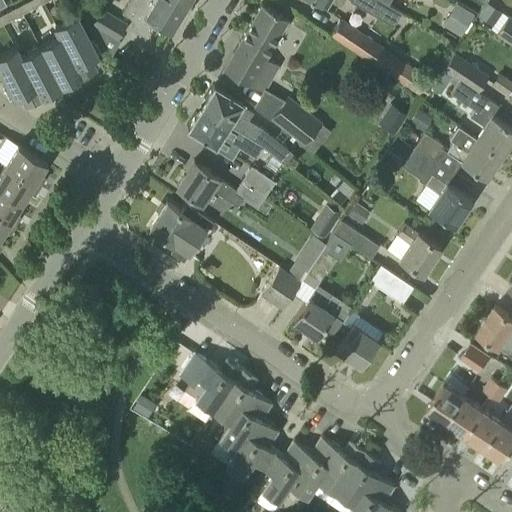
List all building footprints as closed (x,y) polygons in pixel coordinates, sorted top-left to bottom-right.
[(33,6),(29,0),(27,0),(19,4),(23,12),(33,6)] [(128,0),(122,11),(129,16),(133,23),(131,26),(145,35),(153,21),(171,32),(189,2),(185,0),(128,0)] [(340,0),(351,0),(393,25),(401,10),(386,2),(383,0),(321,0),(324,1),(324,0),(332,0),(338,3),(340,0)] [(460,32),(472,10),(456,1),(444,23),(460,32)] [(287,17),(261,2),(223,67),(263,90),(279,64),(265,55),(287,17)] [(23,12),(19,4),(9,10),(12,17),(23,12)] [(487,5),(479,16),(492,25),(500,14),(487,5)] [(125,23),(108,13),(100,8),(92,22),(117,37),(125,23)] [(12,17),(9,10),(0,14),(0,18),(2,22),(12,17)] [(511,14),(508,12),(495,32),(511,43),(511,14)] [(14,45),(0,53),(0,68),(15,97),(22,93),(27,103),(95,67),(90,58),(97,54),(75,13),(53,24),(59,34),(20,55),(14,45)] [(422,96),(433,80),(339,17),(328,34),(422,96)] [(442,66),(460,78),(477,89),(488,73),(452,49),(442,66)] [(508,94),(511,96),(511,81),(502,74),(495,84),(509,93),(508,94)] [(484,125),(476,137),(502,154),(511,138),(511,127),(491,114),(498,104),(477,90),(477,89),(460,78),(450,92),(475,108),(470,115),(484,125)] [(214,84),(201,105),(253,137),(263,145),(283,162),(291,152),(260,125),(236,110),(242,101),(214,84)] [(330,129),(321,121),(321,120),(288,94),(270,116),(304,143),(302,145),(312,152),(330,129)] [(390,103),(380,122),(397,130),(406,111),(390,103)] [(256,156),(263,145),(253,137),(201,105),(187,126),(215,143),(234,155),(240,146),(256,156)] [(418,107),(409,120),(422,129),(432,116),(418,107)] [(450,137),(453,140),(446,150),(461,160),(460,160),(486,177),(502,154),(476,137),(458,125),(450,137)] [(425,131),(415,144),(433,156),(442,142),(425,131)] [(399,136),(393,147),(404,154),(411,144),(399,136)] [(47,162),(18,143),(5,163),(40,185),(46,176),(40,172),(47,162)] [(433,156),(415,144),(402,164),(419,176),(433,156)] [(236,188),(218,175),(194,159),(176,185),(192,195),(187,203),(196,209),(201,201),(210,187),(237,205),(242,197),(256,207),(265,193),(242,178),(236,188)] [(34,194),(40,185),(5,163),(0,171),(0,186),(22,200),(28,190),(34,194)] [(251,165),(242,178),(265,193),(274,180),(251,165)] [(428,208),(454,225),(472,198),(446,181),(446,182),(431,172),(424,182),(439,192),(428,208)] [(16,211),(22,200),(0,186),(0,213),(16,224),(21,214),(16,211)] [(166,200),(149,226),(173,242),(173,241),(173,242),(170,247),(181,254),(184,249),(186,250),(208,217),(196,209),(187,203),(186,202),(181,210),(166,200)] [(356,200),(347,212),(358,219),(366,207),(356,200)] [(10,233),(16,224),(0,213),(0,235),(4,230),(10,233)] [(346,240),(371,256),(379,244),(341,218),(332,231),(346,240)] [(400,257),(422,272),(440,245),(418,230),(417,231),(404,222),(397,232),(410,241),(400,257)] [(346,240),(332,231),(306,270),(320,279),(346,240)] [(413,285),(396,274),(380,263),(369,280),(402,302),(413,285)] [(261,292),(283,306),(301,279),(279,264),(261,292)] [(351,306),(340,299),(331,293),(317,283),(308,296),(293,319),(317,334),(331,312),(343,320),(350,309),(350,308),(351,306)] [(511,353),(511,315),(496,304),(477,331),(511,353)] [(357,313),(351,323),(335,347),(360,364),(378,337),(377,337),(382,330),(357,313)] [(471,360),(480,346),(470,340),(461,353),(471,360)] [(213,407),(214,408),(243,366),(228,356),(221,366),(209,359),(208,360),(195,351),(181,373),(192,380),(186,388),(197,396),(197,397),(196,398),(190,409),(205,419),(213,407)] [(253,373),(243,366),(214,408),(232,420),(243,405),(252,412),(264,395),(252,387),(256,381),(250,377),(253,373)] [(511,375),(506,371),(500,380),(491,394),(499,399),(508,386),(511,379),(511,375)] [(482,388),(491,394),(500,380),(491,375),(482,388)] [(426,408),(446,421),(463,395),(444,382),(426,408)] [(221,436),(239,447),(250,433),(259,439),(271,423),(260,416),(264,410),(268,409),(273,401),(264,395),(252,412),(243,405),(232,420),(221,436)] [(482,407),(471,400),(463,395),(446,421),(464,433),(482,407)] [(483,446),(501,420),(482,407),(464,433),(483,446)] [(511,424),(511,426),(501,420),(483,446),(503,459),(511,445),(511,424)] [(227,463),(246,476),(254,481),(265,466),(266,466),(277,450),(265,442),(269,437),(270,438),(275,437),(280,429),(271,423),(259,439),(250,433),(239,447),(227,463)] [(310,495),(313,490),(331,464),(322,457),(333,441),(322,434),(317,442),(317,447),(319,448),(315,453),(305,446),(294,461),(303,467),(293,483),(310,495)] [(282,499),(293,483),(303,467),(294,461),(305,446),(294,438),(288,446),(290,451),(291,452),(287,457),(277,450),(266,466),(274,472),(264,487),(282,499)] [(330,502),(338,490),(366,449),(356,442),(353,447),(347,443),(344,448),(333,441),(322,457),(331,464),(313,490),(330,502)] [(335,496),(351,507),(366,487),(374,492),(385,477),(374,469),(378,464),(372,460),(375,455),(366,449),(338,490),(339,491),(335,496)] [(385,477),(374,492),(366,487),(351,507),(348,511),(387,511),(393,504),(381,496),(385,491),(386,492),(391,491),(396,484),(385,477)] [(0,511),(40,511),(25,499),(15,510),(5,502),(0,507),(0,511)]
